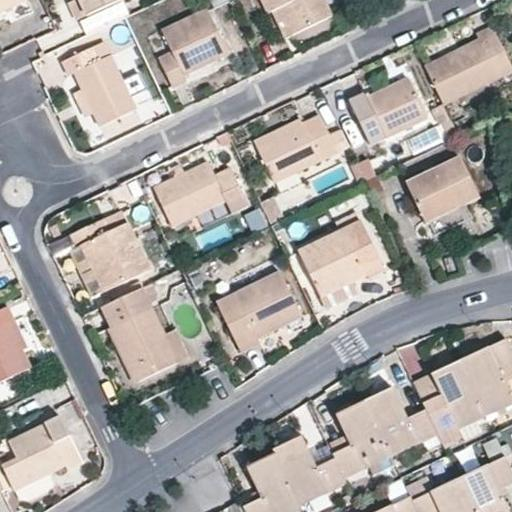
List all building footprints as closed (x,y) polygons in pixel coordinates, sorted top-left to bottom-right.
[(0,0),(0,11),(24,0),(0,0)] [(79,0),(73,3),(80,19),(120,0),(79,0)] [(280,8),(293,35),(332,16),(323,0),(262,0),(268,14),(272,11),(280,8)] [(280,8),(272,11),(286,39),(293,35),(280,8)] [(208,10),(163,32),(173,54),(160,61),(173,87),(187,80),(185,76),(229,54),(208,10)] [(478,35),(481,42),(426,68),(444,106),(511,72),(511,66),(493,28),(478,35)] [(118,72),(111,56),(98,62),(93,49),(65,62),(70,75),(76,73),(83,88),(95,113),(102,127),(136,110),(130,97),(118,72)] [(127,68),(118,72),(130,97),(139,93),(127,68)] [(427,118),(410,80),(369,99),(367,95),(351,102),(371,145),(427,118)] [(83,88),(77,91),(89,116),(95,113),(83,88)] [(338,152),(321,116),(258,147),(275,182),(338,152)] [(479,197),(461,160),(409,185),(426,222),(479,197)] [(215,175),(210,164),(155,189),(173,226),(227,201),(233,214),(249,206),(231,168),(215,175)] [(285,220),(274,197),(261,203),(272,226),(285,220)] [(258,208),(243,214),(250,230),(265,224),(258,208)] [(76,249),(82,246),(104,292),(150,270),(128,224),(109,233),(103,221),(70,236),(76,249)] [(322,297),(353,283),(368,276),(369,279),(385,272),(362,224),(300,254),(322,297)] [(76,249),(71,251),(92,298),(104,292),(82,246),(76,249)] [(303,317),(281,274),(219,304),(242,352),(260,343),(259,338),(303,317)] [(163,297),(155,282),(141,289),(148,304),(163,297)] [(357,294),(353,283),(322,297),(326,308),(357,294)] [(177,364),(151,310),(148,304),(141,289),(103,307),(114,328),(111,329),(124,358),(129,358),(140,381),(177,364)] [(22,352),(10,326),(16,323),(9,308),(0,311),(0,382),(29,368),(22,352)] [(16,323),(10,326),(22,352),(29,349),(16,323)] [(460,360),(486,416),(511,402),(511,394),(506,380),(511,377),(511,347),(508,338),(460,360)] [(439,438),(459,428),(486,416),(460,360),(433,374),(443,395),(447,404),(427,415),(436,434),(439,438)] [(364,401),(390,456),(436,434),(427,415),(425,410),(409,418),(394,387),(364,401)] [(447,404),(443,395),(422,404),(425,410),(427,415),(447,404)] [(347,436),(351,446),(336,453),(333,455),(335,460),(344,478),(357,473),(390,456),(364,401),(337,414),(347,436)] [(49,494),(53,483),(49,474),(65,466),(68,471),(83,464),(61,419),(9,443),(16,460),(3,467),(19,500),(29,503),(49,494)] [(439,438),(443,447),(464,437),(459,428),(439,438)] [(274,450),(275,454),(300,505),(345,482),(344,478),(335,460),(318,466),(303,436),(274,450)] [(351,446),(347,436),(332,444),(336,453),(351,446)] [(484,456),(487,465),(458,479),(473,511),(509,511),(500,490),(511,484),(511,470),(501,448),(484,456)] [(275,454),(247,467),(261,498),(243,506),(245,511),(293,511),(301,508),(300,505),(275,454)] [(395,467),(390,456),(357,473),(362,482),(395,467)] [(473,511),(458,479),(431,492),(427,484),(408,493),(410,497),(416,511),(473,511)] [(416,511),(410,497),(377,511),(416,511)] [(240,501),(229,506),(231,511),(245,511),(243,506),(240,501)]
